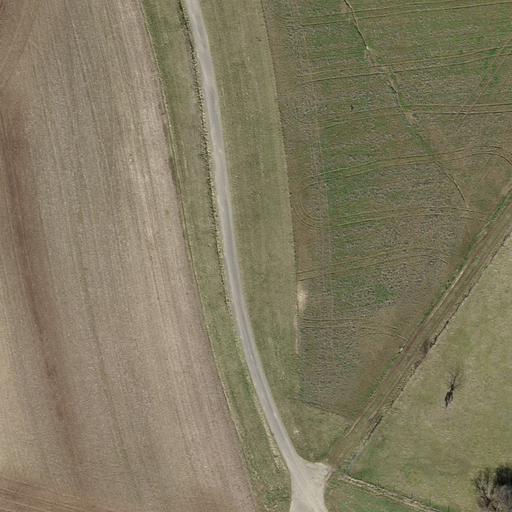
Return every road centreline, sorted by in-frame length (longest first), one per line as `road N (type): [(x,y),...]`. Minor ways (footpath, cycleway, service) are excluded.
road 1 (track): [(192,0),(242,319),(264,395),(322,511)]
road 2 (track): [(298,511),(511,211)]
